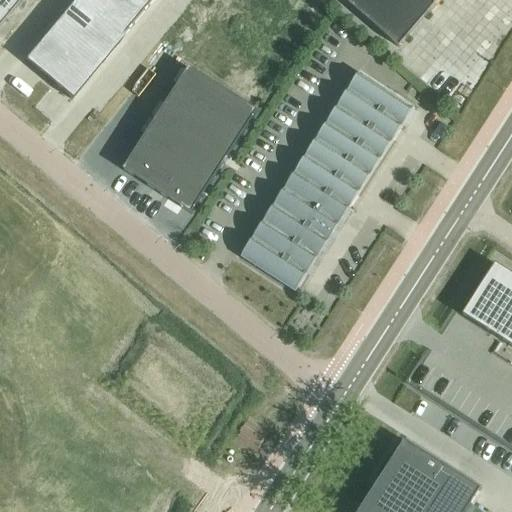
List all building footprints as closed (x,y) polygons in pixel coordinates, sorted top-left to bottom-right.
[(0,0),(0,26),(21,0),(0,0)] [(74,0),(24,61),(72,100),(155,0),(74,0)] [(343,0),(400,49),(442,0),(343,0)] [(124,172),(192,215),(257,113),(190,70),(124,172)] [(360,74),(297,173),(242,258),(296,293),(351,208),(415,109),(360,74)] [(511,275),(496,265),(463,317),(511,348),(511,275)] [(412,446),(369,511),(466,511),(481,491),(412,446)]
